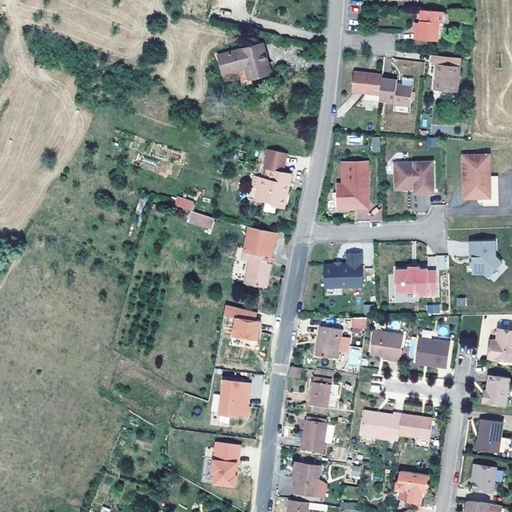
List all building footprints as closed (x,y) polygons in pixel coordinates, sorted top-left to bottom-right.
[(438,40),(439,22),(443,23),(443,11),(421,9),(420,23),(420,30),(415,30),(414,39),(438,40)] [(270,73),(263,43),(219,55),(224,73),(247,67),(250,78),(270,73)] [(250,78),(247,67),(224,73),(219,55),(215,57),(219,74),(223,86),(226,85),(234,83),(250,78)] [(458,92),(461,58),(433,55),(432,64),(438,65),(436,90),(458,92)] [(380,95),(382,78),(382,74),(355,71),(353,92),(380,95)] [(251,84),(250,78),(234,83),(235,88),(251,84)] [(411,106),(413,86),(397,85),(397,80),(382,78),(380,95),(380,100),(394,102),(394,104),(411,106)] [(347,135),(347,144),(362,144),(362,135),(347,135)] [(380,152),(379,137),(371,137),(371,152),(380,152)] [(437,146),(437,138),(428,137),(427,145),(437,146)] [(265,168),(271,169),(268,179),(262,178),(254,176),(252,185),(259,187),(257,199),(272,202),(275,206),(285,208),(292,174),(283,172),(287,153),(269,149),(265,168)] [(483,198),(482,154),(463,155),(464,198),(483,198)] [(141,168),(154,170),(156,161),(143,158),(141,168)] [(369,208),(368,161),(343,162),(343,183),(338,184),(338,209),(369,208)] [(434,193),(433,161),(397,162),(395,165),(395,187),(398,189),(407,189),(409,186),(415,186),(415,189),(415,193),(434,193)] [(268,179),(271,169),(265,168),(264,168),(262,178),(268,179)] [(191,211),(194,202),(177,195),(174,205),(191,211)] [(381,209),(355,210),(356,221),(381,219),(381,209)] [(187,222),(211,230),(214,219),(191,211),(187,222)] [(267,285),(271,263),(267,263),(268,256),(271,257),(276,232),(249,227),(243,259),(250,260),(245,283),(267,286),(267,285)] [(502,262),(496,256),(495,240),(470,241),(470,257),(473,256),(473,260),(471,263),(473,265),(473,273),(484,272),(488,276),(502,262)] [(363,286),(362,255),(347,255),(348,264),(325,264),(326,287),(363,286)] [(437,295),(436,270),(428,270),(428,268),(420,268),(420,266),(408,266),(408,269),(396,269),(396,292),(418,293),(418,296),(428,296),(428,295),(437,295)] [(456,306),(466,307),(467,298),(457,297),(456,306)] [(258,311),(226,304),(224,313),(236,315),(232,333),(240,335),(241,334),(249,335),(248,337),(256,339),(258,330),(257,329),(258,324),(260,325),(261,321),(256,319),(258,311)] [(365,328),(367,316),(354,317),(353,326),(365,328)] [(339,358),(343,328),(324,326),(321,345),(318,344),(316,354),(339,358)] [(511,360),(511,330),(499,328),(497,341),(492,340),(490,358),(511,360)] [(401,351),(404,335),(374,331),(371,353),(380,355),(383,355),(383,358),(400,361),(401,351)] [(447,367),(450,343),(419,338),(416,359),(440,362),(439,366),(447,367)] [(348,347),(349,365),(360,365),(359,347),(348,347)] [(408,361),(410,351),(404,351),(401,351),(400,361),(408,361)] [(300,376),(301,367),(292,366),(290,375),(290,376),(300,378),(300,376)] [(506,406),(510,377),(489,374),(487,390),(487,393),(484,393),(482,402),(506,406)] [(328,407),(329,399),(331,383),(332,379),(314,376),(309,404),(328,407)] [(224,379),(220,414),(236,416),(237,413),(246,414),(247,405),(245,405),(246,397),(250,398),(252,382),(224,379)] [(337,400),(339,385),(331,383),(329,399),(337,400)] [(399,434),(402,414),(394,413),(393,415),(385,414),(385,416),(364,414),(361,434),(398,440),(399,434)] [(430,439),(433,418),(402,414),(399,434),(430,439)] [(325,441),(327,425),(327,422),(306,419),(302,448),(323,452),(325,441)] [(499,452),(503,422),(481,419),(479,435),(480,435),(480,438),(477,440),(476,446),(479,446),(479,448),(499,452)] [(331,442),(334,426),(327,425),(325,441),(331,442)] [(214,483),(235,486),(237,475),(235,475),(238,456),(239,456),(241,444),(216,441),(213,472),(215,473),(214,483)] [(315,494),(319,467),(301,464),(298,478),(296,491),(315,494)] [(493,492),(497,467),(477,464),(474,481),(473,489),(493,492)] [(360,476),(360,466),(352,466),(352,476),(360,476)] [(423,491),(424,485),(427,486),(428,474),(401,470),(399,481),(397,481),(397,485),(398,488),(397,499),(421,502),(423,491)] [(308,511),(310,502),(289,499),(287,511),(308,511)] [(501,511),(502,506),(489,504),(468,500),(466,511),(501,511)] [(342,501),(341,508),(355,510),(356,503),(342,501)]
